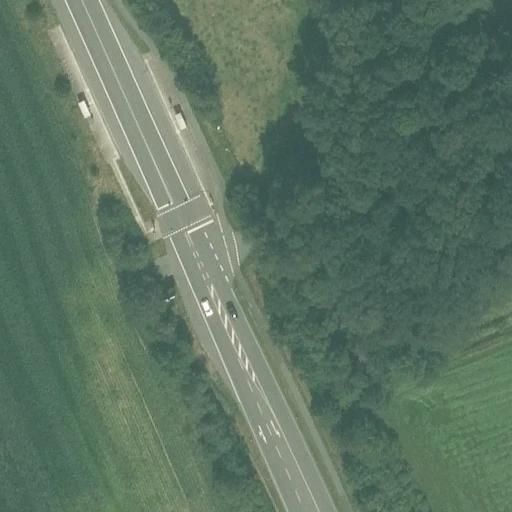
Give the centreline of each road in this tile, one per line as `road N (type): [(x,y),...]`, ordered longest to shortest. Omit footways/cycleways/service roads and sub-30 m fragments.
road 1 (primary): [(85,0),(318,511)]
road 2 (track): [(204,259),(231,236),(335,193),(375,0)]
